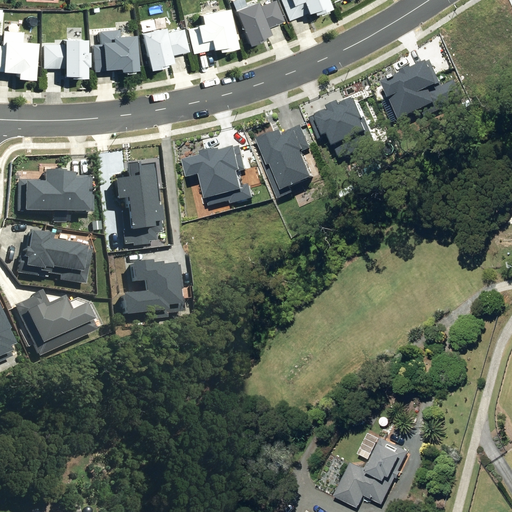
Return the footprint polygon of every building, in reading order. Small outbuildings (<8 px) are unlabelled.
[(256,0),(235,9),(249,44),(265,38),(264,36),(269,34),(267,27),(285,20),(277,0),(260,7),(257,0),(256,0)] [(280,0),(287,17),(310,8),(311,12),(328,5),(325,0),(280,0)] [(230,6),(197,13),(199,25),(190,27),(195,51),(209,48),(210,54),(239,48),(230,6)] [(165,26),(140,32),(149,69),(173,63),(171,55),(189,51),(183,28),(166,32),(165,26)] [(2,28),(1,42),(0,42),(0,67),(16,69),(15,74),(31,76),(34,41),(22,40),(23,29),(2,28)] [(118,29),(99,31),(101,44),(92,45),(94,70),(121,67),(120,70),(137,69),(134,34),(119,35),(118,29)] [(87,51),(87,37),(65,37),(65,45),(43,44),(42,68),(64,68),(64,76),(86,77),(86,65),(88,65),(89,51),(87,51)] [(386,81),(404,118),(425,107),(429,115),(461,100),(457,92),(463,89),(457,78),(445,84),(433,59),(386,81)] [(332,108),(312,117),(322,137),(333,132),(343,154),(348,152),(349,155),(374,144),(368,132),(374,129),(359,96),(344,103),(342,100),(331,106),(332,108)] [(283,128),(262,138),(269,153),(263,155),(282,196),(296,190),(294,186),(317,175),(305,150),(312,147),(302,125),(285,132),(283,128)] [(242,145),(187,159),(191,175),(204,172),(212,203),(233,198),(234,202),(256,196),(253,183),(245,185),(241,171),(249,169),(242,145)] [(125,247),(151,244),(150,242),(156,241),(155,233),(162,232),(160,207),(156,207),(156,202),(158,202),(154,164),(139,165),(138,163),(126,164),(128,178),(115,179),(117,201),(120,200),(125,247)] [(40,179),(20,179),(20,211),(86,211),(86,178),(72,178),(72,167),(40,167),(40,179)] [(98,237),(26,226),(23,249),(19,248),(15,274),(39,278),(40,274),(58,277),(57,287),(90,292),(98,237)] [(131,264),(133,283),(144,282),(145,293),(121,296),(124,317),(165,312),(165,306),(179,304),(177,287),(181,287),(179,266),(174,266),(174,265),(161,266),(161,264),(152,265),(151,261),(131,264)] [(35,295),(14,305),(38,357),(99,328),(86,303),(73,309),(68,299),(43,311),(35,295)] [(0,356),(10,352),(8,349),(15,346),(9,331),(10,330),(0,307),(0,356)] [(336,497),(360,509),(366,496),(384,505),(411,451),(383,438),(368,470),(353,463),(336,497)] [(260,511),(270,511),(274,506),(266,502),(260,511)]
